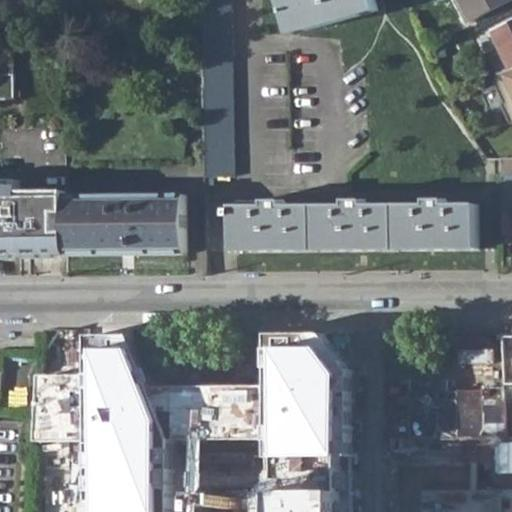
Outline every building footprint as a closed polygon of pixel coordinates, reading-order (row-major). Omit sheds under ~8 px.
[(204,0),(208,179),(236,178),(232,0),(204,0)] [(282,0),(292,35),(380,9),(377,0),(282,0)] [(511,0),(462,0),(475,22),(511,3),(511,0)] [(493,54),(503,74),(511,69),(511,23),(494,32),(502,49),(493,54)] [(18,44),(0,43),(0,97),(17,98),(18,44)] [(511,70),(500,76),(511,101),(511,70)] [(78,137),(78,165),(189,163),(189,136),(78,137)] [(0,181),(0,253),(71,253),(71,194),(71,190),(25,191),(25,181),(0,181)] [(71,194),(71,253),(190,252),(190,194),(71,194)] [(238,217),(238,251),(481,249),(481,205),(449,205),(449,200),(432,200),(431,204),(368,205),(369,201),(351,201),(351,205),(288,207),(288,202),(270,201),(270,206),(238,206),(238,211),(233,212),(233,216),(238,217)] [(347,324),(327,324),(327,332),(347,332),(347,324)] [(187,511),(188,461),(159,475),(158,504),(166,500),(171,511),(138,511),(114,511),(113,511),(90,511),(84,500),(85,483),(106,483),(114,499),(114,475),(78,474),(66,448),(64,511),(187,511)] [(511,511),(511,475),(229,465),(227,511),(511,511)]
